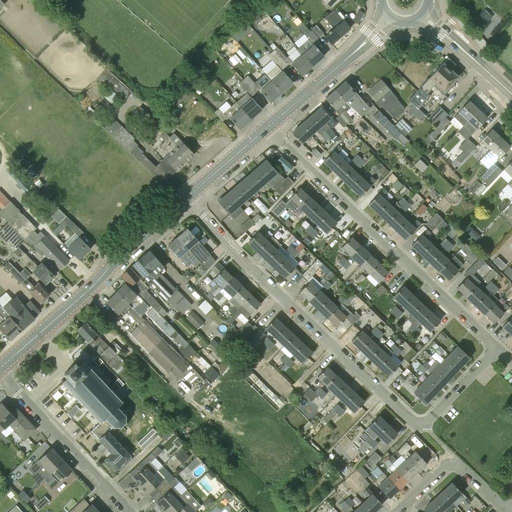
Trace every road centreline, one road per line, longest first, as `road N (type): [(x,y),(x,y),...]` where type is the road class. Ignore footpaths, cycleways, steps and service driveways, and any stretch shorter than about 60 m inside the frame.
road 1 (residential): [(188,197),(416,425),(496,349)]
road 2 (residential): [(496,349),(267,128)]
road 3 (tertiary): [(0,368),(188,197)]
road 4 (residential): [(124,511),(0,368)]
road 5 (track): [(96,281),(27,211),(3,171),(0,144)]
road 6 (tertiary): [(267,128),(387,19)]
road 7 (residential): [(508,511),(452,462),(396,511)]
